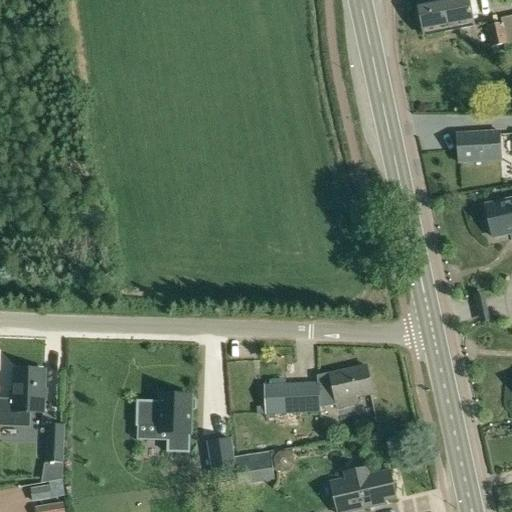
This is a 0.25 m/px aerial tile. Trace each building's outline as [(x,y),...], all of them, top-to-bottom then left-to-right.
[(428,0),(417,2),(424,37),(473,27),(471,17),(479,15),(475,0),(428,0)] [(511,43),(511,17),(501,20),(502,24),(486,28),(491,49),(508,45),(511,43)] [(498,132),(456,135),(458,164),(500,162),(498,132)] [(511,200),(485,207),(488,221),(485,224),(487,232),(491,234),(492,238),(511,234),(511,200)] [(316,378),(316,384),(318,384),(319,408),(335,405),(336,409),(352,405),(350,399),(372,395),(366,367),(328,376),(316,378)] [(0,400),(0,426),(27,428),(28,414),(42,414),(44,372),(14,371),(13,401),(0,400)] [(316,384),(264,386),(265,415),(320,413),(318,384),(316,384)] [(137,402),(136,427),(137,427),(159,428),(159,433),(167,434),(167,442),(167,453),(189,454),(190,434),(191,411),(191,400),(191,398),(160,397),(160,402),(137,402)] [(46,464),(61,464),(62,426),(47,426),(46,464)] [(230,441),(208,444),(214,481),(236,478),(230,441)] [(270,453),(234,458),(236,474),(272,469),(270,453)] [(338,480),(330,482),(336,511),(352,511),(359,511),(358,508),(394,500),(388,473),(369,477),(368,469),(342,475),(343,479),(338,480)] [(32,503),(50,499),(48,488),(30,491),(32,503)] [(62,511),(60,503),(32,508),(32,511),(62,511)]
